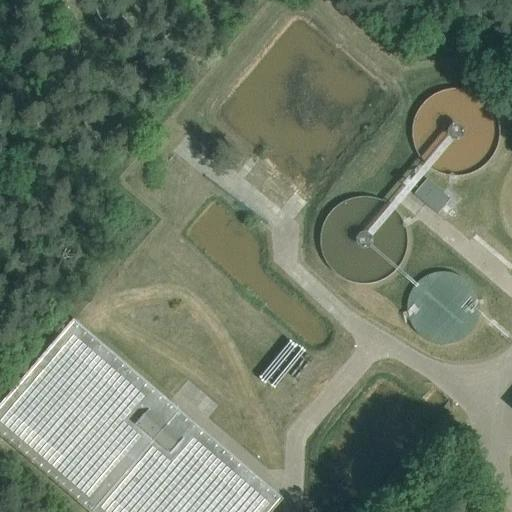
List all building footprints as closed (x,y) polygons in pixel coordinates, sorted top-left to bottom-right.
[(501,134),(501,133),(500,124),(497,115),(492,106),(487,100),(480,95),(472,91),(465,89),(455,88),(446,89),(437,92),(430,96),(423,102),(418,109),(414,117),(412,124),(411,134),(412,143),(415,151),(419,159),(425,166),(432,171),(441,175),(449,177),(457,178),(464,177),(473,174),(482,169),(487,165),(493,157),(498,149),(500,141),(501,134)] [(427,179),(415,194),(437,213),(439,214),(451,199),(427,179)] [(407,240),(407,239),(405,229),(402,220),(398,213),(392,207),(385,201),(377,197),(367,195),(359,195),(351,196),(343,199),(335,203),(329,208),(324,215),(320,223),(317,231),(317,240),(318,249),(320,257),(324,263),(330,272),(336,276),(343,281),(352,283),(361,284),(371,283),(378,281),(386,277),(393,272),(399,265),(403,257),(405,250),(407,240)] [(477,307),(477,301),(475,293),(473,289),(468,283),(463,279),(458,275),(452,273),(444,272),(437,272),(431,274),(425,276),(420,280),(415,286),(411,292),(408,299),(408,305),(408,311),(410,318),(413,325),(417,330),(421,334),(427,338),(434,340),(441,341),(449,341),(456,339),(461,336),(467,332),(471,326),(475,320),(476,314),(477,307)] [(272,511),(284,499),(75,318),(0,404),(0,434),(89,511),(272,511)]
